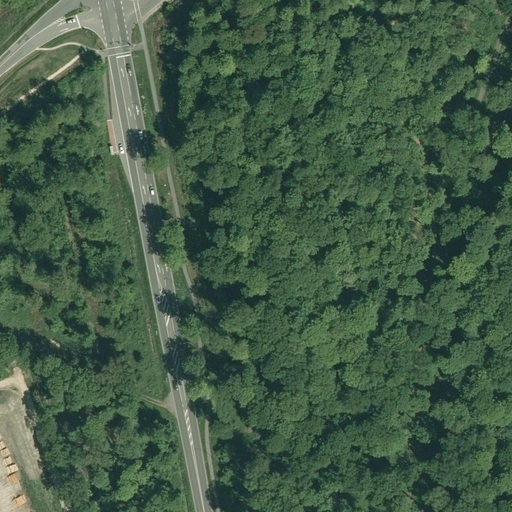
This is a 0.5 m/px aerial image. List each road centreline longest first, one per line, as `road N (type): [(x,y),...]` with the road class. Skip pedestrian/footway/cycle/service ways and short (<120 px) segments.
road 1 (primary): [(205,511),(109,2)]
road 2 (track): [(0,323),(210,432)]
road 3 (unclassified): [(0,61),(49,20),(109,2)]
